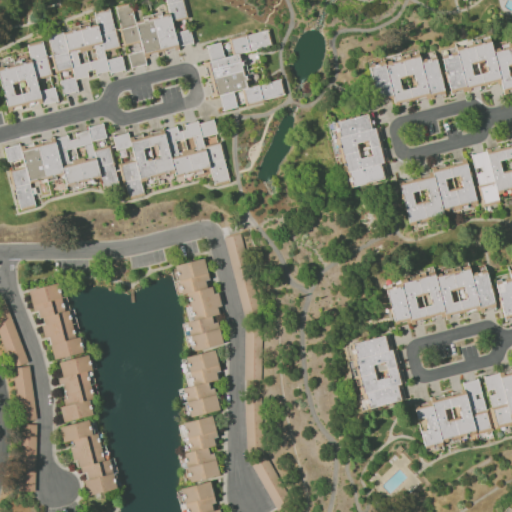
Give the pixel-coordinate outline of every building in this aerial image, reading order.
[(165,0),(168,12),(134,19),(131,4),(116,8),(124,45),(139,41),(141,51),(127,54),(130,67),(147,64),(145,55),(193,45),(189,29),(174,32),(171,21),(186,18),(181,0),(165,0)] [(47,33),(55,71),(71,67),(73,77),(59,80),(62,94),(77,91),(75,79),(88,76),(88,75),(124,68),(121,56),(105,59),(103,50),(118,47),(110,9),(93,13),(95,23),(47,33)] [(219,111),(236,107),(233,92),(243,90),(246,103),(283,95),(280,80),(247,87),(240,53),(270,46),(267,30),(229,38),(233,55),(223,57),(220,42),(206,45),(210,61),(209,62),(219,111)] [(50,75),(43,41),(26,45),(30,62),(0,68),(0,82),(6,109),(56,99),(54,87),(38,91),(36,78),(50,75)] [(511,89),(511,46),(492,51),(489,41),(455,49),(456,54),(441,58),(449,93),(500,81),(502,92),(511,89)] [(374,98),(392,95),(393,103),(443,94),(435,54),(418,57),(418,53),(368,63),(374,98)] [(388,178),(383,156),(384,155),(377,127),(371,128),(368,114),(335,121),(351,187),(388,178)] [(113,135),(114,150),(132,147),(134,162),(121,164),(125,196),(142,194),(140,177),(174,172),(174,175),(210,170),(212,183),(226,181),(221,143),(203,146),(202,136),(216,134),(214,120),(180,124),(180,128),(128,135),(128,133),(113,135)] [(18,209),(34,206),(29,180),(63,173),(65,183),(100,176),(103,188),(117,185),(109,147),(93,150),(91,141),(106,138),(103,125),(73,131),(74,135),(5,149),(18,209)] [(511,144),(470,153),(481,204),(498,201),(496,190),(511,186),(511,144)] [(407,221),(443,215),(441,208),(474,201),(467,165),(399,178),(407,221)] [(224,238),(242,315),(259,311),(241,234),(224,238)] [(193,351),(221,344),(214,315),(219,314),(217,306),(219,306),(214,285),(209,286),(203,258),(171,265),(178,295),(186,293),(192,321),(186,322),(193,351)] [(492,308),(486,263),(475,268),(466,266),(457,267),(436,276),(435,276),(432,270),(426,273),(413,275),(384,287),(386,293),(387,301),(391,309),(392,318),(394,324),(399,322),(431,318),(436,316),(492,308)] [(503,317),(511,315),(511,264),(507,265),(510,280),(496,283),(503,317)] [(50,359),(83,353),(80,336),(75,337),(69,310),(64,311),(58,283),(28,289),(33,312),(40,311),(50,359)] [(244,380),(262,379),(261,327),(243,327),(244,380)] [(350,343),(355,364),(354,364),(363,409),(402,401),(399,385),(401,385),(394,348),(391,349),(388,335),(350,343)] [(218,410),(211,381),(220,379),(214,350),(185,356),(192,386),(182,388),(189,417),(218,410)] [(62,422),(92,415),(89,398),(92,397),(87,371),(91,370),(88,355),(56,362),(61,384),(62,384),(66,405),(59,406),(62,422)] [(13,367),(18,421),(35,419),(30,366),(13,367)] [(511,370),(484,375),(494,429),(511,425),(509,415),(511,414),(511,370)] [(413,403),(417,421),(424,419),(426,429),(419,430),(423,444),(490,428),(479,379),(462,383),(463,391),(413,403)] [(246,451),(263,451),(262,397),(245,398),(246,451)] [(219,476),(213,449),(218,448),(211,416),(183,422),(189,452),(182,453),(188,482),(219,476)] [(116,489),(109,459),(102,460),(94,419),(59,427),(62,442),(69,441),(73,462),(79,461),(86,495),(116,489)] [(34,491),(36,424),(20,424),(19,491),(34,491)] [(290,503),(267,455),(252,462),(274,510),(290,503)] [(223,511),(222,508),(215,509),(209,481),(182,487),(186,511),(223,511)]
